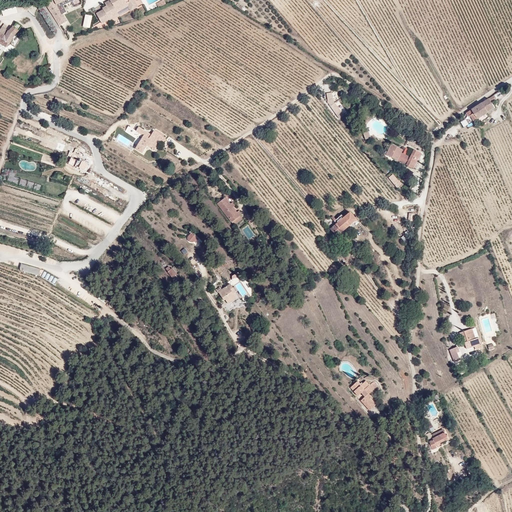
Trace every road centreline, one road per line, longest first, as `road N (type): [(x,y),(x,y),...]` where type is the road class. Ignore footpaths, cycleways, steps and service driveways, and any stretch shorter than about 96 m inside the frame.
road 1 (unclassified): [(511,79),(432,134),(409,349),(426,511)]
road 2 (unclassified): [(410,511),(410,497),(380,448),(315,388),(244,352),(226,370),(191,368),(150,349),(111,311)]
road 3 (track): [(111,311),(126,369),(157,427),(88,395),(44,389),(25,421),(0,424)]
